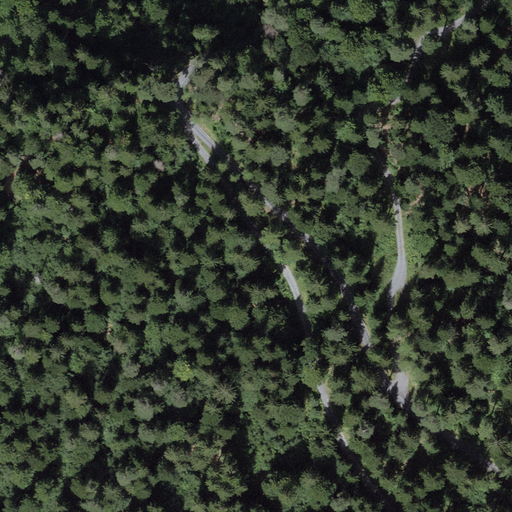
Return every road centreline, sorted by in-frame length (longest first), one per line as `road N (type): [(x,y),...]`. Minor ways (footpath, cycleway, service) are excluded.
road 1 (track): [(396,394),(330,262),(249,186),(179,102),(195,65),(265,30),(280,0)]
road 2 (track): [(396,394),(389,306),(398,217),(365,115),(403,92),(425,41),(484,0)]
road 3 (track): [(390,511),(350,457),(286,278),(193,140),(188,118)]
road 4 (track): [(395,264),(423,345),(511,425)]
road 5 (track): [(250,153),(354,231),(391,289)]
road 6 (track): [(511,478),(396,394)]
